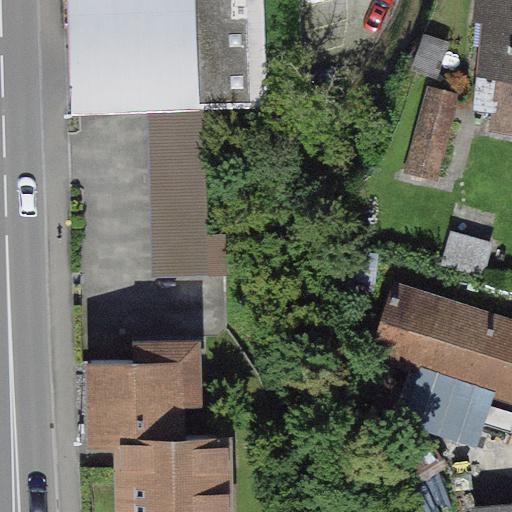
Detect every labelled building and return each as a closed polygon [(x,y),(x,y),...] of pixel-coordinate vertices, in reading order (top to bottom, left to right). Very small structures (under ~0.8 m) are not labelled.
[(192,0),(67,0),(71,107),(196,103),(192,0)] [(255,0),(193,0),(196,103),(258,101),(255,0)] [(511,0),(482,0),(476,78),(511,81),(511,0)] [(438,180),(463,91),(433,83),(407,171),(438,180)] [(499,243),(452,228),(442,261),(489,276),(499,243)] [(511,316),(429,287),(399,369),(511,408),(511,316)] [(227,511),(223,345),(99,349),(103,511),(227,511)] [(511,511),(511,502),(441,507),(441,511),(511,511)]
